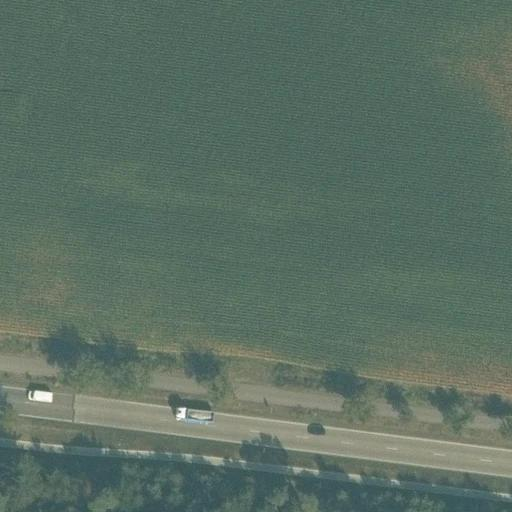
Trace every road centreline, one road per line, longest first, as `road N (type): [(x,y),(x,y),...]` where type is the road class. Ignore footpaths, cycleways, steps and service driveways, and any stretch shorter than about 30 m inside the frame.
road 1 (unclassified): [(511,427),(0,364)]
road 2 (primary): [(511,464),(0,404)]
